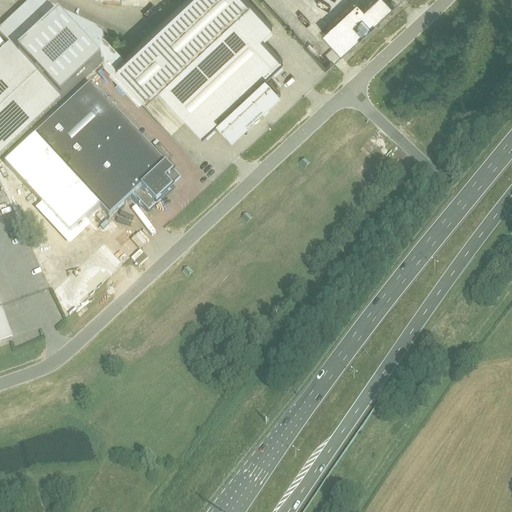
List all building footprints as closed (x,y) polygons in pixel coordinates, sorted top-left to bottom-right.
[(0,36),(9,46),(0,55),(0,159),(88,74),(102,60),(111,69),(125,56),(104,33),(34,0),(33,0),(0,31),(0,36)] [(213,125),(218,120),(232,135),(281,90),(267,75),(272,70),(280,62),(283,60),(282,59),(260,36),(262,35),(270,28),(272,26),(248,0),(185,0),(125,56),(111,69),(109,71),(139,103),(146,97),(157,86),(202,134),(202,135),(205,132),(213,125)] [(324,0),(307,17),(334,46),(383,0),(324,0)] [(174,174),(91,85),(35,137),(110,218),(132,197),(139,205),(140,203),(149,212),(173,189),(170,186),(170,185),(171,183),(171,180),(171,178),(170,177),(174,174)] [(310,162),(304,157),(299,164),(305,168),(310,162)] [(247,213),(240,218),(245,224),(252,219),(247,213)] [(188,266),(182,272),(187,278),(193,272),(188,266)]
